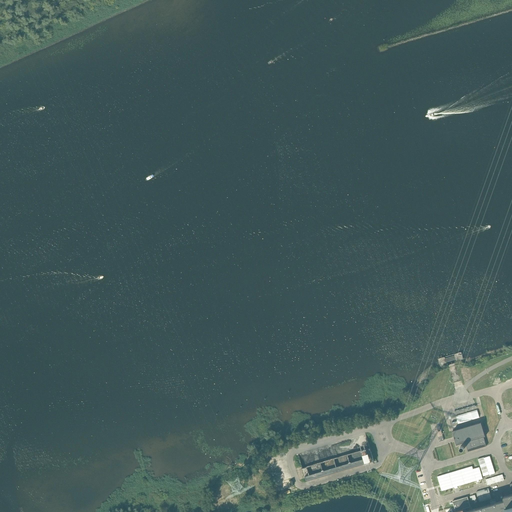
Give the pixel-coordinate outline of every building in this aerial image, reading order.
[(477,410),(456,416),(458,424),(479,418),(477,410)] [(485,437),(481,423),(452,431),(456,445),(465,443),(468,452),(486,446),(483,437),(485,437)] [(363,460),(309,476),(310,480),(374,461),(370,448),(361,451),(363,460)] [(474,473),(438,483),(442,495),(477,485),(474,473)] [(511,511),(511,483),(510,484),(511,492),(511,493),(503,496),(504,500),(466,511),(464,511),(463,509),(470,507),(467,497),(453,501),(455,511),(511,511)] [(488,488),(476,492),(479,503),(491,499),(488,488)]
